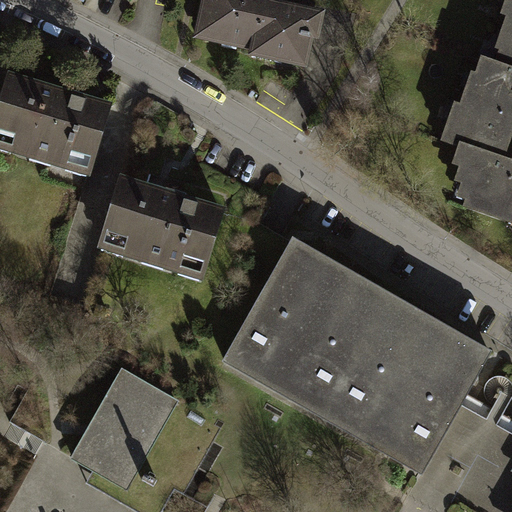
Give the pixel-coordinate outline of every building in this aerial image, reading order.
[(262,0),(193,0),(189,18),(233,29),(231,38),(268,48),(266,57),(312,68),(325,16),(263,1),(262,0)] [(511,0),(509,0),(504,15),(510,17),(501,41),(509,44),(501,64),(511,68),(511,0)] [(511,69),(494,62),(483,90),(476,87),(465,113),(457,110),(447,137),(460,143),(494,156),(508,118),(511,119),(511,69)] [(107,109),(11,80),(0,115),(0,137),(15,142),(13,148),(31,153),(33,148),(54,155),(53,160),(67,164),(68,159),(90,165),(107,109)] [(511,162),(494,156),(460,143),(455,157),(466,161),(460,177),(471,181),(467,194),(508,210),(510,207),(511,207),(511,162)] [(223,213),(128,183),(106,252),(202,282),(223,213)] [(226,360),(423,472),(462,405),(493,352),(295,239),(226,360)] [(175,401),(119,370),(84,434),(68,461),(88,472),(124,492),(175,401)]
